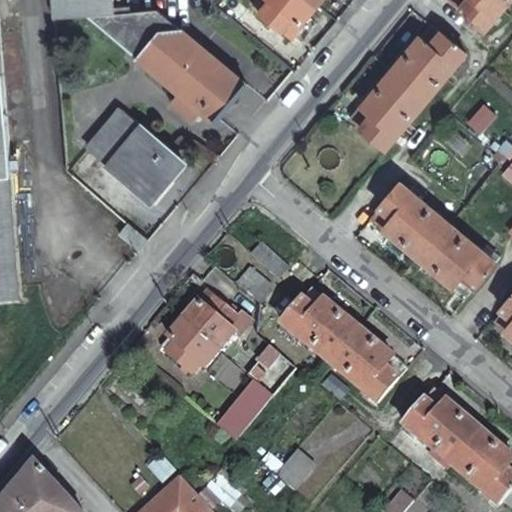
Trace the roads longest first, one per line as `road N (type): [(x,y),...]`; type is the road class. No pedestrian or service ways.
road 1 (residential): [(0,472),(251,165)]
road 2 (residential): [(251,165),(511,391)]
road 3 (residential): [(251,165),(390,0)]
